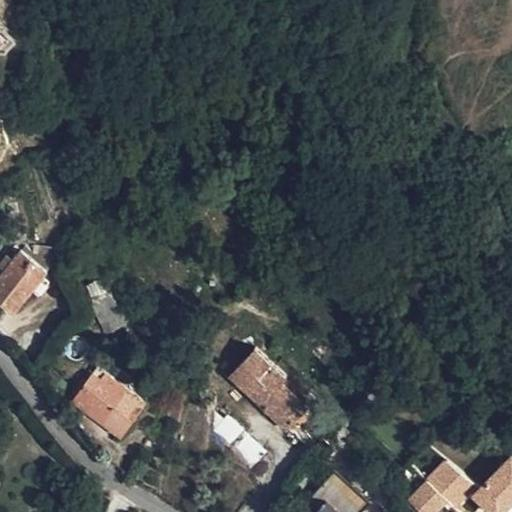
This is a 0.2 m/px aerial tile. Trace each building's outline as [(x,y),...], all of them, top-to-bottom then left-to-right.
[(35,242),(27,254),(47,268),(57,256),(52,245),(35,242)] [(0,298),(16,310),(47,268),(27,254),(21,249),(14,258),(6,269),(0,276),(0,298)] [(0,262),(0,264),(6,269),(14,258),(8,252),(0,262)] [(111,292),(93,302),(108,331),(126,320),(111,292)] [(238,380),(247,389),(251,386),(267,401),(265,404),(289,427),(302,413),(296,406),(302,399),(283,381),(287,376),(255,346),(231,373),(238,380)] [(94,372),(74,403),(120,435),(145,401),(107,373),(103,378),(94,372)] [(247,389),(265,404),(267,401),(251,386),(247,389)] [(241,430),(226,445),(249,468),(264,451),(241,430)] [(511,511),(511,453),(468,497),(483,511),(511,511)] [(447,458),(405,497),(418,511),(438,511),(448,503),(453,507),(474,487),(447,458)] [(318,511),(317,511),(349,511),(357,501),(326,477),(307,503),(318,511)]
